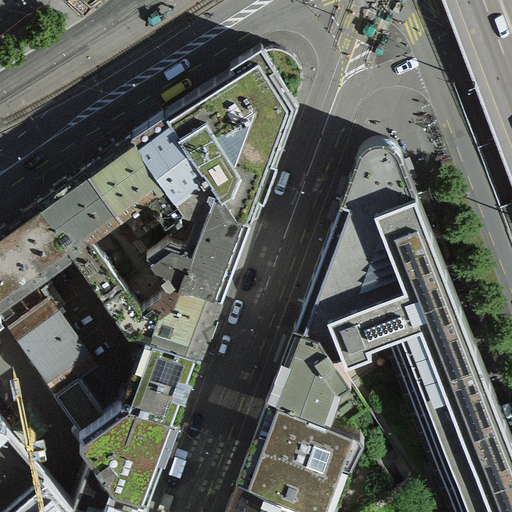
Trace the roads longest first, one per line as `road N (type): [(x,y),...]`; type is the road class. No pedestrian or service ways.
road 1 (residential): [(183,511),(333,103)]
road 2 (secondary): [(0,174),(250,13)]
road 3 (secondary): [(436,75),(511,274)]
road 4 (unclassified): [(273,5),(322,39),(333,103)]
